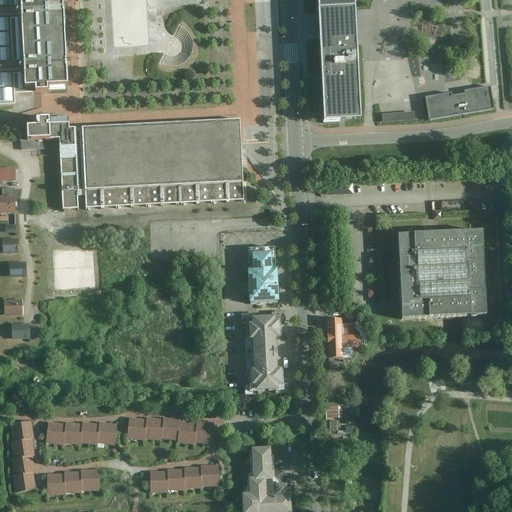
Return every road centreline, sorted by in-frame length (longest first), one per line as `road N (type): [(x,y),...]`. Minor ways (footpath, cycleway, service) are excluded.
road 1 (tertiary): [(313,511),(293,141)]
road 2 (residential): [(293,141),(410,137),(511,122)]
road 3 (tertiary): [(293,141),(286,0)]
